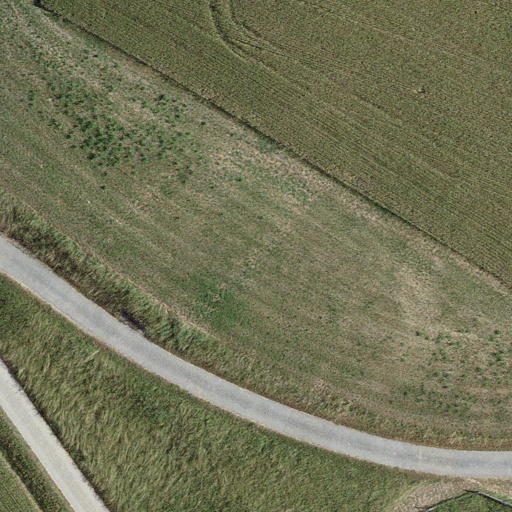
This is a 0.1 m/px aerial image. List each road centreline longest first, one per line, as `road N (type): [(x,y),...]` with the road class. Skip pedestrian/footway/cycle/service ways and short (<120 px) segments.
road 1 (track): [(0,253),(176,371),(237,400),(387,453),(511,465)]
road 2 (track): [(91,511),(0,381)]
